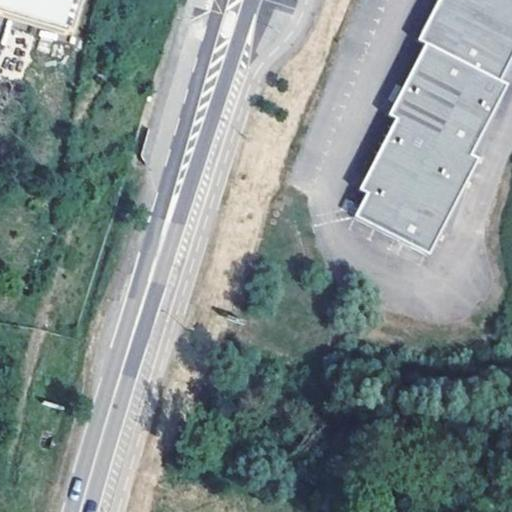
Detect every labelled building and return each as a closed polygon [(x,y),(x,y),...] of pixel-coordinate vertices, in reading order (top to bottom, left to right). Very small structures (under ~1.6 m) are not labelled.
[(0,0),(0,7),(69,29),(77,0),(0,0)] [(425,45),(500,81),(511,57),(511,0),(439,0),(418,41),(425,45)] [(500,81),(425,45),(393,107),(388,116),(395,120),(363,181),(359,189),(366,193),(354,216),(427,255),(440,230),(464,185),(478,158),(470,154),(494,109),(507,85),(500,81)] [(507,85),(511,70),(511,57),(500,81),(507,85)] [(478,158),(494,109),(470,154),(478,158)] [(447,234),(464,185),(440,230),(447,234)]
